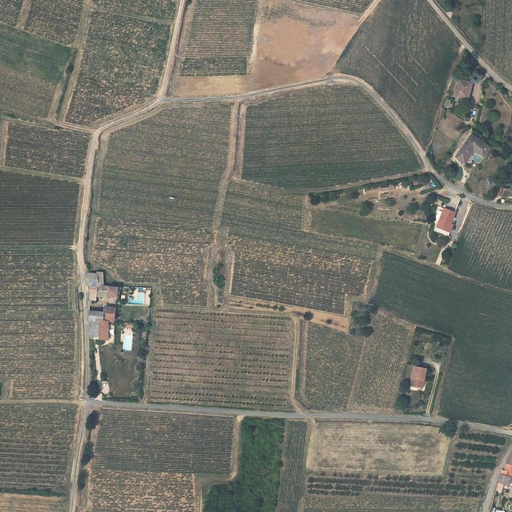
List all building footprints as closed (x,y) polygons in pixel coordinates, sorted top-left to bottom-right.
[(458,79),(455,96),(464,98),(464,99),(469,100),(471,92),(469,91),(471,82),(458,79)] [(469,109),(468,121),(476,121),(476,110),(469,109)] [(474,150),(483,156),(489,147),(471,134),(455,156),(464,162),(474,150)] [(443,208),(433,234),(446,239),(452,224),(450,223),(454,212),(443,208)] [(89,287),(89,303),(95,304),(96,298),(109,299),(115,300),(117,289),(104,288),(96,287),(97,284),(104,284),(105,273),(97,273),(97,275),(88,274),(87,287),(89,287)] [(101,315),(89,314),(89,323),(90,325),(89,342),(107,344),(108,323),(113,324),(114,315),(114,311),(102,310),(101,315)] [(426,374),(414,372),(410,391),(420,393),(421,387),(423,387),(426,374)] [(511,473),(511,472),(511,465),(507,464),(505,472),(503,471),(501,477),(510,480),(511,473)] [(511,480),(510,480),(501,477),(496,491),(501,493),(503,485),(508,486),(508,485),(511,486),(511,480)]
